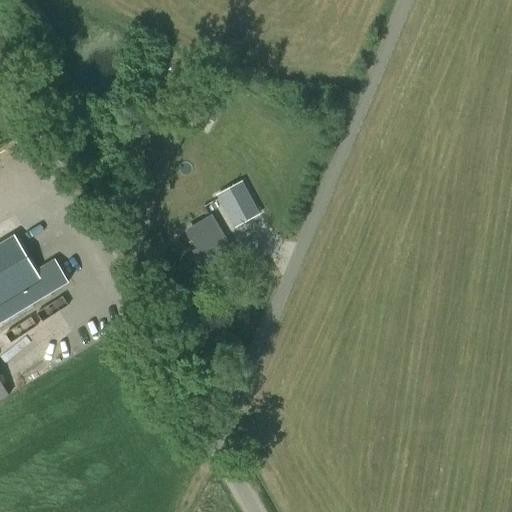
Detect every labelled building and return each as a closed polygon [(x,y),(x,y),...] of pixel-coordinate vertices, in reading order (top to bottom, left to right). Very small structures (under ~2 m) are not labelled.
[(214,124),(235,89),(200,69),(191,85),(203,92),(192,111),(214,124)] [(260,215),(242,182),(216,196),(234,229),(260,215)] [(211,218),(189,232),(200,250),(196,253),(214,282),(240,266),(211,218)] [(0,305),(15,296),(40,276),(14,236),(0,244),(0,305)] [(0,401),(9,396),(0,381),(0,401)]
